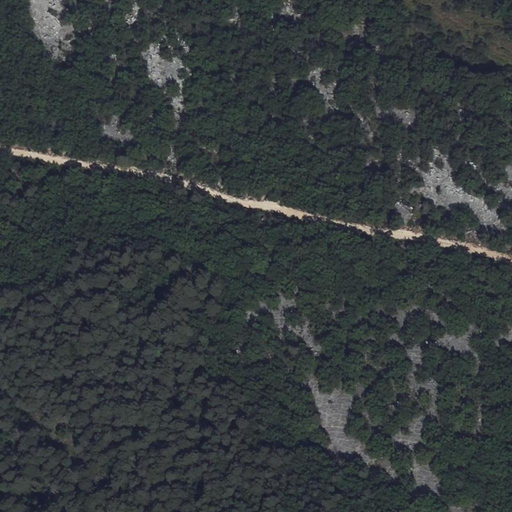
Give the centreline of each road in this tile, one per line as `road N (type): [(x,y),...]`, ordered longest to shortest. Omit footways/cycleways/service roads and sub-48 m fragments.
road 1 (track): [(0,145),(151,172),(363,226)]
road 2 (track): [(511,259),(363,226)]
